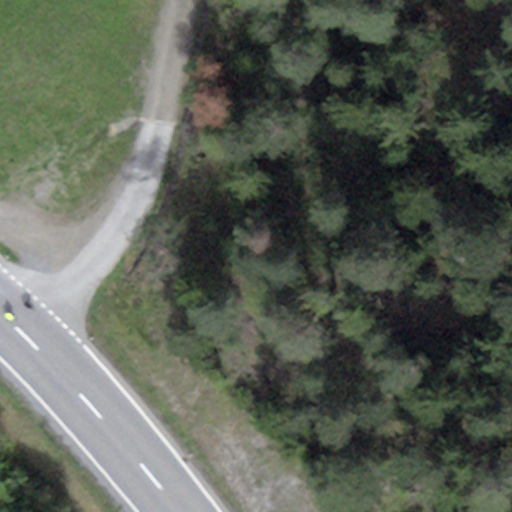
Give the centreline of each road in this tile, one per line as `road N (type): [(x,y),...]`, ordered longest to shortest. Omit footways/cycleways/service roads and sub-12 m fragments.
road 1 (track): [(38,349),(92,285),(151,159),(185,0)]
road 2 (secondary): [(0,312),(111,427),(176,511)]
